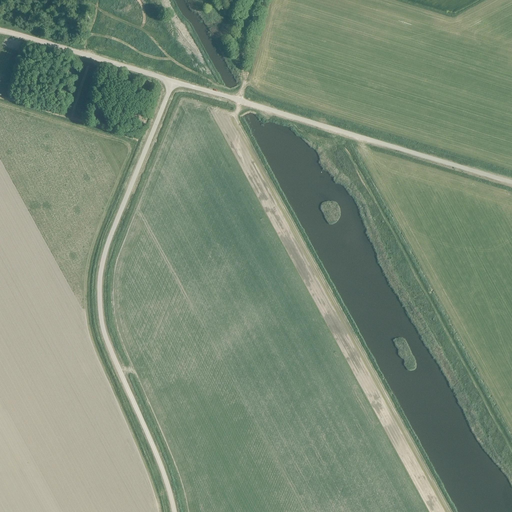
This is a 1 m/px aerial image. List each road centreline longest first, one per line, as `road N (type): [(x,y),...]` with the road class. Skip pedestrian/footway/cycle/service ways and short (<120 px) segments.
road 1 (unclassified): [(174,511),(105,339),(99,304),(105,249),(172,81)]
road 2 (unclassified): [(511,182),(172,81)]
road 3 (unclassified): [(172,81),(0,30)]
